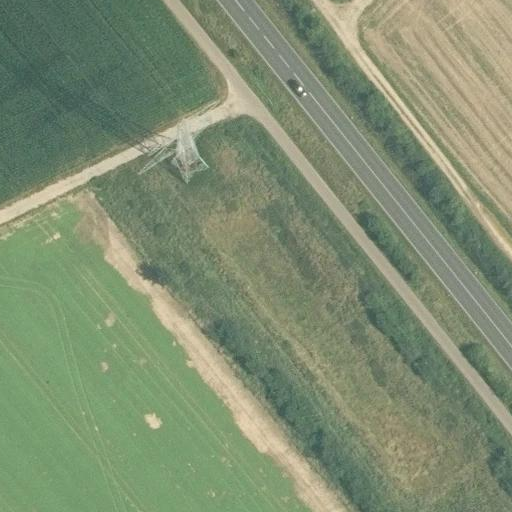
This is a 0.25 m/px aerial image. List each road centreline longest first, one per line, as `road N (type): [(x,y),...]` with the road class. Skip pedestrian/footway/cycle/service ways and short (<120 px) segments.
road 1 (secondary): [(511,350),(234,0)]
road 2 (track): [(511,431),(253,104)]
road 3 (track): [(511,242),(314,0)]
road 4 (track): [(0,222),(253,104)]
road 5 (track): [(169,0),(253,104)]
